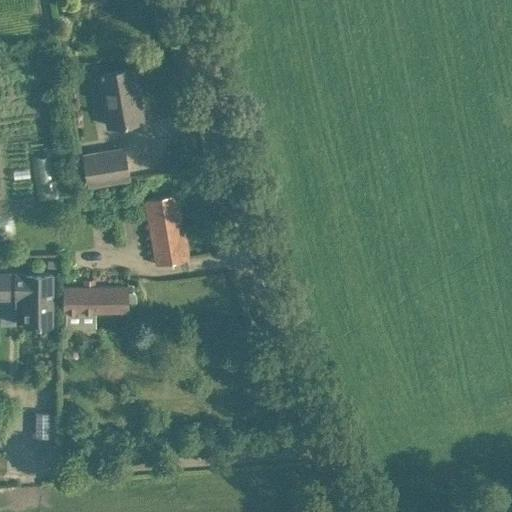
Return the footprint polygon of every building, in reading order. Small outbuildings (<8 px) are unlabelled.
[(109,125),(123,123),(142,119),(133,66),(100,72),(109,125)] [(88,187),(131,180),(125,146),(82,153),(88,187)] [(156,263),(168,261),(188,258),(177,193),(157,196),(146,198),(156,263)] [(11,289),(12,272),(0,271),(0,293),(11,293),(11,289)] [(55,304),(55,272),(12,272),(11,289),(17,289),(17,322),(25,322),(25,323),(51,323),(51,304),(55,304)] [(132,291),(128,291),(128,285),(63,286),(63,304),(63,311),(128,310),(128,303),(133,303),(135,300),(135,294),(132,291)]
